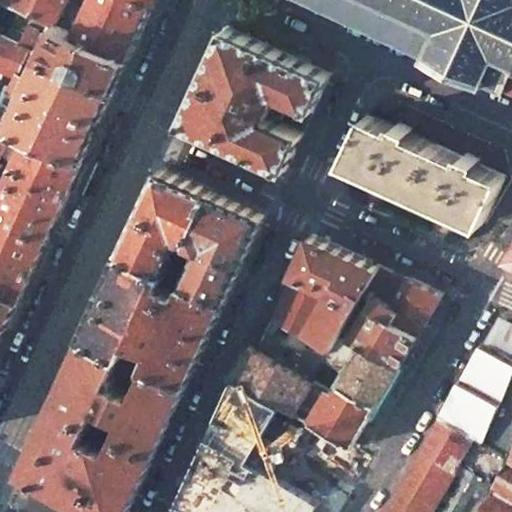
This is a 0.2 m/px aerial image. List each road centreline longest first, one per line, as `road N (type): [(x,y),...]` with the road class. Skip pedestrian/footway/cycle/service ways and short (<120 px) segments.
road 1 (residential): [(302,199),(152,511)]
road 2 (tertiary): [(133,116),(0,414)]
road 3 (residential): [(481,281),(353,511)]
road 4 (residential): [(481,281),(302,199)]
road 5 (residential): [(302,199),(133,116)]
road 6 (residential): [(511,123),(367,57)]
road 7 (residential): [(367,57),(302,199)]
road 8 (tertiary): [(184,0),(133,116)]
